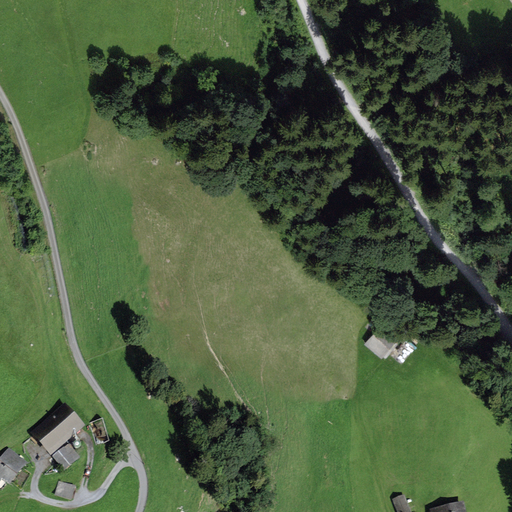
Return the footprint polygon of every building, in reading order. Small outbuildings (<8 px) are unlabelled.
[(374,319),(372,318),(369,319),(368,322),(369,324),(371,326),(373,327),(376,326),(377,323),(376,321),(374,319)] [(365,343),(381,356),(398,335),(385,325),(383,327),(379,325),(365,343)] [(33,434),(48,451),(79,425),(64,408),(33,434)] [(79,442),(76,442),(74,443),(73,445),(73,448),(75,449),(78,450),(80,449),(81,447),(81,444),(79,442)] [(53,456),(64,470),(78,459),(68,445),(53,456)] [(8,482),(23,462),(7,450),(0,458),(0,480),(2,478),(8,482)] [(59,482),(55,495),(70,500),(74,487),(59,482)] [(394,502),(398,511),(408,511),(403,498),(394,502)]
